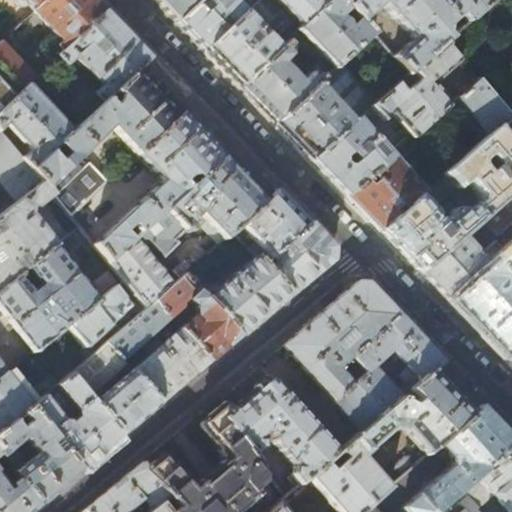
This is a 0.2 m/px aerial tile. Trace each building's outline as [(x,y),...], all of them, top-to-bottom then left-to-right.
[(0,0),(0,41),(42,0),(0,0)] [(0,109),(26,84),(56,56),(104,10),(93,0),(42,0),(0,41),(0,109)] [(152,0),(174,22),(197,0),(152,0)] [(239,0),(236,4),(232,0),(197,0),(174,22),(187,36),(201,51),(253,0),(239,0)] [(253,0),(201,51),(225,75),(237,87),(278,48),(272,41),(294,20),(300,27),(328,0),(253,0)] [(341,0),(328,0),(300,27),(298,30),(333,67),(346,56),(371,32),(361,22),(358,19),(345,31),(344,28),(344,27),(344,25),(343,21),(341,20),(339,19),(338,19),(335,19),(334,18),(348,7),(346,5),(341,0)] [(466,21),(490,0),(351,0),(346,5),(348,7),(358,19),(361,22),(379,5),(409,38),(390,55),(407,74),(442,43),(447,38),(444,26),(458,13),(466,21)] [(125,32),(104,10),(56,56),(65,64),(73,56),(102,85),(92,94),(95,97),(91,100),(92,104),(88,107),(92,112),(137,69),(150,58),(125,32)] [(285,42),(278,48),(237,87),(253,103),(273,124),(317,83),(322,78),(313,69),(299,82),(280,63),(293,50),(285,42)] [(442,43),(407,74),(367,109),(357,119),(362,124),(374,113),(381,121),(390,114),(411,137),(450,104),(433,84),(458,61),(442,43)] [(455,99),(456,98),(475,81),(461,64),(456,69),(467,81),(452,94),(455,99)] [(159,91),(137,69),(92,112),(72,131),(30,170),(41,183),(51,196),(69,216),(88,199),(107,181),(88,161),(86,164),(79,157),(110,128),(135,154),(180,113),(159,91)] [(475,81),(456,98),(489,136),(497,129),(509,118),(475,81)] [(338,106),(317,83),(273,124),(290,141),(309,161),(357,119),(367,109),(356,96),(349,103),(346,99),(338,106)] [(72,131),(26,84),(0,109),(0,127),(5,123),(31,151),(22,159),(30,170),(72,131)] [(200,133),(180,113),(135,154),(161,180),(91,244),(106,262),(222,156),(200,133)] [(362,124),(357,119),(309,161),(320,172),(344,197),(390,156),(362,124)] [(511,154),(504,145),(508,141),(497,129),(489,136),(427,189),(378,232),(405,259),(417,272),(471,225),(511,188),(511,154)] [(0,176),(19,200),(41,183),(30,170),(22,159),(0,133),(0,176)] [(253,188),(222,156),(106,262),(144,309),(153,301),(172,285),(137,243),(141,239),(142,240),(146,239),(161,255),(174,243),(171,240),(192,219),(217,244),(230,233),(265,201),(253,188)] [(390,156),(344,197),(360,214),(378,232),(427,189),(423,184),(419,188),(390,156)] [(35,208),(51,196),(41,183),(19,200),(0,215),(0,288),(16,276),(26,268),(53,246),(54,245),(29,214),(31,207),(35,208)] [(277,190),(265,201),(230,233),(248,250),(256,244),(269,257),(308,223),(297,212),(277,190)] [(98,210),(88,199),(69,216),(77,227),(98,210)] [(511,201),(488,222),(506,244),(491,257),(484,250),(479,254),(463,238),(474,228),(471,225),(417,272),(432,287),(447,303),(511,246),(511,201)] [(319,234),(308,223),(269,257),(262,263),(289,293),(310,275),(331,257),(331,247),(319,234)] [(96,301),(53,246),(26,268),(40,285),(29,293),(16,276),(0,288),(0,311),(32,352),(59,330),(49,317),(59,309),(69,323),(96,301)] [(511,246),(447,303),(475,331),(504,361),(511,353),(511,246)] [(259,318),(289,293),(262,263),(255,255),(205,298),(240,334),(259,318)] [(183,276),(172,285),(153,301),(169,319),(187,303),(194,303),(195,315),(178,329),(208,361),(225,347),(240,334),(205,298),(201,295),(192,285),(183,276)] [(198,280),(192,285),(201,295),(204,292),(205,287),(198,280)] [(349,357),(397,317),(378,297),(365,284),(354,283),(302,328),(281,346),(330,400),(331,402),(364,373),(363,372),(348,384),(334,369),(349,357)] [(113,287),(96,301),(69,323),(64,327),(82,348),(130,308),(113,287)] [(169,319),(153,301),(144,309),(106,343),(121,361),(129,371),(158,404),(193,374),(208,361),(178,329),(167,339),(162,333),(146,347),(142,342),(169,319)] [(331,402),(359,432),(430,372),(441,363),(423,344),(397,317),(349,357),(363,372),(364,373),(331,402)] [(119,369),(121,361),(106,343),(69,375),(88,398),(119,369)] [(11,369),(6,373),(0,377),(0,431),(11,422),(21,415),(29,408),(36,402),(11,369)] [(138,420),(158,404),(129,371),(92,403),(120,436),(138,420)] [(449,391),(430,372),(359,432),(337,451),(344,458),(333,466),(327,460),(306,478),(334,511),(358,511),(365,506),(387,487),(360,455),(392,428),(392,431),(399,432),(399,430),(401,429),(423,456),(438,443),(472,414),(449,391)] [(92,403),(88,398),(69,375),(56,386),(77,411),(77,416),(68,423),(62,422),(42,397),(36,402),(29,408),(79,470),(100,453),(120,436),(92,403)] [(222,420),(252,457),(262,447),(262,440),(260,438),(264,435),(266,435),(267,434),(268,434),(268,432),(271,435),(270,436),(270,437),(270,439),(277,447),(276,448),(291,465),(288,466),(288,474),(293,479),(290,482),(295,487),(306,478),(327,460),(336,452),(268,380),(267,379),(265,378),(264,378),(263,379),(237,400),(238,402),(238,403),(237,404),(230,410),(231,411),(222,420)] [(260,467),(252,457),(222,420),(231,411),(230,410),(218,397),(190,420),(220,455),(219,462),(194,483),(189,483),(158,447),(140,462),(177,507),(169,511),(249,511),(244,505),(254,497),(250,492),(261,483),(261,475),(257,470),(260,467)] [(479,407),(472,414),(438,443),(451,458),(450,466),(399,508),(401,510),(402,509),(404,511),(371,511),(365,506),(358,511),(433,511),(455,494),(511,446),(511,439),(503,431),(479,407)] [(27,422),(17,430),(11,422),(0,431),(0,457),(18,479),(39,504),(67,481),(79,470),(29,408),(21,415),(27,422)] [(511,511),(511,446),(455,494),(471,511),(490,495),(504,511),(511,511)] [(392,469),(399,477),(411,466),(404,459),(402,458),(392,466),(392,469)] [(124,475),(83,509),(84,511),(146,511),(159,503),(166,511),(169,511),(177,507),(140,462),(124,475)] [(0,511),(29,511),(39,504),(18,479),(10,484),(7,480),(3,483),(0,479),(0,511)] [(472,511),(471,511),(455,494),(433,511),(472,511)] [(166,511),(159,503),(146,511),(166,511)] [(283,511),(276,503),(265,511),(283,511)]
